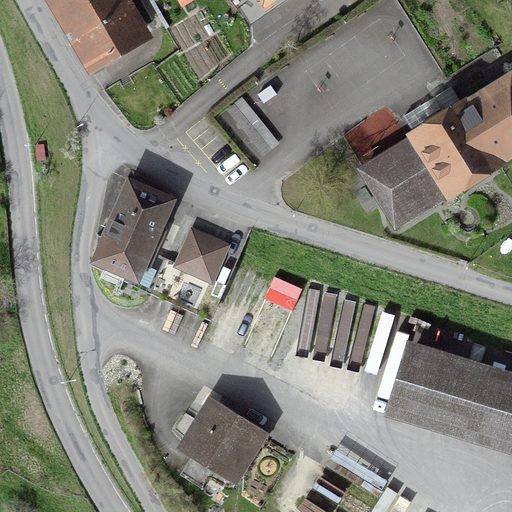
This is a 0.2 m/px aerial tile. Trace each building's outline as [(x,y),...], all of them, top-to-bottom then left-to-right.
[(120,0),(57,0),(95,65),(142,38),(120,0)] [(253,0),(263,15),(286,0),(253,0)] [(359,170),(396,230),(446,200),(448,203),(511,164),(511,69),(405,135),(408,140),(359,170)] [(137,282),(172,199),(129,180),(94,260),(137,282)] [(245,239),(184,212),(166,255),(227,281),(245,239)] [(227,281),(166,255),(150,292),(211,318),(227,281)] [(374,369),(376,308),(356,308),(355,369),(374,369)] [(511,377),(395,341),(375,406),(511,448),(511,377)] [(257,436),(214,408),(203,424),(186,413),(174,432),(198,447),(181,473),(205,489),(213,477),(225,485),(257,436)]
